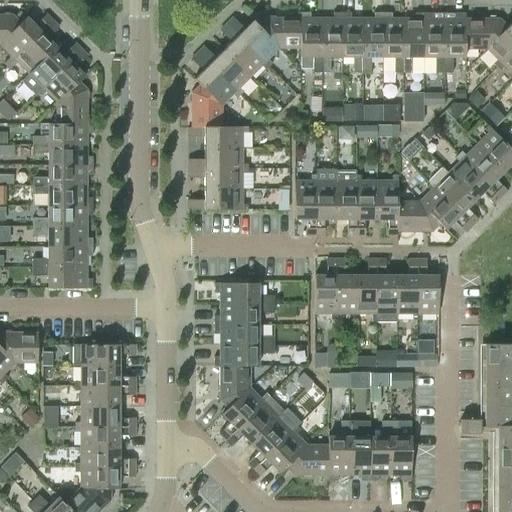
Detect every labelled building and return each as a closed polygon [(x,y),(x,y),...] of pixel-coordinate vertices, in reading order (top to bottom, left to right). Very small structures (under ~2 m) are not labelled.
[(299,13),(299,19),(300,19),(300,49),(299,49),(299,57),(312,57),(312,73),(320,73),(320,19),(309,19),(309,13),(299,13)] [(332,19),(320,19),(320,73),(329,73),(329,57),(341,57),(341,13),(332,13),(332,19)] [(350,13),(341,13),(341,57),(352,57),(352,73),(361,73),(361,19),(350,19),(350,13)] [(372,19),(361,19),(361,73),(370,73),(370,57),(381,57),(382,13),(372,13),(372,19)] [(393,73),(402,73),(402,19),(391,19),(391,13),(382,13),(381,57),(393,57),(393,73)] [(410,57),(422,57),(422,13),(413,13),(413,19),(402,19),(402,73),(410,73),(410,57)] [(434,73),(443,73),(443,19),(431,19),(431,13),(422,13),(422,57),(434,57),(434,73)] [(454,19),(443,19),(443,73),(451,73),(451,57),(464,57),(464,49),(463,49),(463,19),(464,19),(464,13),(454,13),(454,19)] [(0,43),(20,24),(19,23),(11,15),(0,15),(0,43)] [(5,67),(9,64),(51,21),(45,15),(33,26),(25,17),(19,23),(20,24),(0,43),(0,46),(10,56),(2,64),(5,67)] [(277,49),(278,49),(257,27),(251,21),(243,29),(232,18),(225,24),(267,67),(271,64),(266,60),(277,49)] [(265,19),(257,27),(278,49),(299,49),(300,49),(300,19),(299,19),(265,19)] [(498,19),(464,19),(463,19),(463,49),(464,49),(485,49),(506,28),(506,27),(498,19)] [(54,47),(46,39),(58,28),(51,21),(9,64),(5,67),(9,70),(16,62),(27,74),(54,47)] [(492,64),(495,67),(511,50),(511,21),(506,27),(506,28),(485,49),(486,49),(496,60),(492,64)] [(267,67),(225,24),(219,31),(230,42),(222,50),(249,77),(260,66),(264,70),(267,67)] [(34,89),(37,93),(80,50),(74,44),(62,55),(54,47),(27,74),(38,85),(34,89)] [(238,88),(249,77),(222,50),(214,58),(203,47),(196,53),(239,96),(242,93),(238,88)] [(56,102),(56,103),(77,82),(78,82),(84,76),(75,68),(86,56),(80,50),(37,93),(40,96),(45,91),(56,102)] [(503,66),(511,75),(511,50),(495,67),(498,71),(503,66)] [(239,96),(196,53),(190,59),(201,71),(193,79),(198,85),(199,85),(220,106),(231,95),(236,99),(239,96)] [(56,103),(56,124),(56,125),(85,125),(85,124),(85,90),(78,82),(77,82),(56,103)] [(191,93),(191,128),(220,128),(220,127),(220,106),(199,85),(198,85),(191,93)] [(0,114),(5,120),(9,120),(15,113),(2,99),(0,100),(0,114)] [(480,111),(496,126),(504,117),(489,102),(480,111)] [(452,104),(460,113),(467,106),(466,104),(452,104)] [(382,122),(398,122),(398,105),(382,105),(382,122)] [(31,137),(31,145),(85,145),(85,134),(91,134),(91,124),(85,124),(85,125),(56,125),(56,124),(47,124),(47,137),(31,137)] [(476,145),(503,172),(511,164),(511,151),(486,126),(482,129),(487,134),(476,145)] [(247,127),(220,127),(220,128),(191,128),(187,128),(187,137),(203,137),(202,148),(241,148),(241,133),(247,133),(247,127)] [(47,154),(47,166),(91,166),(91,157),(85,157),(85,145),(31,145),(31,154),(47,154)] [(460,152),(457,155),(499,197),(506,191),(495,180),(503,172),(476,145),(464,156),(460,152)] [(415,155),(408,147),(401,154),(406,159),(408,161),(415,155)] [(240,164),(241,148),(202,148),(202,160),(186,160),(186,169),(246,169),(246,164),(240,164)] [(458,162),(447,173),(474,200),(482,192),(493,204),(499,197),(457,155),(454,158),(458,162)] [(31,177),(31,186),(85,186),(85,175),(91,175),(91,166),(47,166),(47,177),(31,177)] [(466,208),(474,200),(447,173),(441,168),(427,182),(428,184),(471,226),(477,220),(466,208)] [(246,173),(246,169),(186,169),(186,178),(202,178),(202,189),(240,189),(240,173),(246,173)] [(355,236),(355,175),(355,173),(335,173),(335,181),(334,220),(346,220),(346,236),(355,236)] [(314,235),(314,175),(310,175),(310,181),(293,181),(293,219),(305,219),(305,235),(314,235)] [(319,175),(314,175),(314,235),(323,235),(323,220),(334,220),(335,181),(319,181),(319,175)] [(359,175),(355,175),(355,236),(364,236),(364,220),(375,220),(375,181),(359,181),(359,175)] [(391,181),(375,181),(375,220),(387,220),(387,236),(395,236),(395,232),(396,232),(396,202),(396,175),(391,175),(391,181)] [(418,202),(439,223),(438,224),(444,230),(453,221),(464,232),(471,226),(428,184),(425,187),(429,191),(418,202)] [(47,195),(47,206),(91,207),(91,197),(85,197),(85,186),(31,186),(31,195),(47,195)] [(240,189),(202,189),(202,200),(186,200),(186,210),(246,210),(246,205),(240,205),(240,189)] [(286,201),(275,201),(275,210),(286,210),(286,201)] [(418,202),(396,202),(396,232),(430,231),(438,224),(439,223),(418,202)] [(31,218),(31,227),(85,227),(85,215),(91,216),(91,207),(47,206),(47,218),(31,218)] [(47,235),(47,247),(91,247),(91,238),(85,238),(85,227),(31,227),(31,235),(47,235)] [(91,256),(91,247),(47,247),(47,259),(31,259),(31,268),(85,268),(85,256),(91,256)] [(334,320),(334,260),(325,260),(325,276),(313,276),(313,314),(330,313),(330,320),(334,320)] [(339,313),(355,314),(355,276),(343,276),(343,260),(334,260),(334,320),(339,320),(339,313)] [(371,314),(371,320),(375,320),(375,260),(366,260),(366,276),(355,276),(355,314),(371,314)] [(396,314),(396,276),(384,276),(384,260),(375,260),(375,320),(375,322),(396,322),(396,314)] [(411,314),(411,320),(416,320),(416,260),(407,260),(407,276),(396,276),(396,314),(411,314)] [(416,260),(416,320),(420,320),(420,314),(437,314),(437,276),(425,276),(425,260),(416,260)] [(85,268),(31,268),(31,276),(47,276),(47,289),(91,289),(91,279),(85,279),(85,268)] [(219,293),(219,305),(273,305),(273,296),(257,296),(257,284),(213,284),(213,293),(219,293)] [(273,313),(273,305),(219,305),(219,316),(213,316),(213,325),(257,325),(257,313),(273,313)] [(219,334),(219,345),(273,345),(273,337),(257,337),(257,325),(213,325),(213,334),(219,334)] [(0,348),(14,363),(36,363),(36,333),(1,333),(0,334),(0,348)] [(496,428),(495,511),(511,511),(511,344),(484,344),(484,428),(496,428)] [(72,366),(80,366),(118,366),(118,355),(134,355),(134,345),(72,345),(72,366)] [(273,354),(273,345),(219,345),(219,357),(213,357),(213,367),(219,367),(219,366),(248,365),(248,366),(257,366),(257,354),(273,354)] [(13,363),(14,363),(0,348),(0,378),(3,381),(6,378),(2,374),(13,363)] [(53,360),(48,356),(42,356),(42,366),(53,366),(53,360)] [(248,387),(248,366),(248,365),(219,366),(219,367),(218,401),(226,408),(227,409),(248,387)] [(134,386),(134,377),(118,377),(118,366),(80,366),(80,382),(73,382),(73,386),(134,386)] [(327,388),(348,388),(348,373),(328,373),(327,388)] [(369,386),(389,387),(390,374),(369,373),(369,386)] [(80,391),(79,407),(118,407),(118,396),(134,396),(134,386),(73,386),(73,391),(80,391)] [(248,388),(248,387),(227,409),(226,408),(220,414),(229,423),(218,434),(224,441),(267,398),(264,395),(259,399),(248,388)] [(250,444),(277,417),(283,411),(268,396),(267,398),(224,441),(230,447),(242,436),(250,444)] [(56,406),(42,406),(42,426),(56,426),(56,406)] [(73,423),(73,427),(133,427),(133,418),(118,418),(118,407),(79,407),(79,423),(73,423)] [(21,419),(30,429),(38,421),(29,411),(21,419)] [(246,463),(253,470),(295,427),(292,424),(288,428),(277,417),(250,444),(258,452),(246,463)] [(479,420),(459,420),(459,434),(479,434),(479,420)] [(327,437),(327,445),(328,445),(327,475),(327,481),(336,481),(336,475),(348,475),(348,421),(339,421),(339,437),(327,437)] [(359,481),(368,481),(368,437),(357,437),(357,421),(348,421),(348,475),(359,475),(359,481)] [(377,475),(388,475),(389,421),(380,421),(380,429),(368,429),(368,437),(368,481),(377,481),(377,475)] [(400,481),(410,481),(410,437),(410,421),(389,421),(388,475),(400,475),(400,481)] [(79,432),(79,448),(117,448),(117,436),(133,436),(133,427),(73,427),(73,432),(79,432)] [(279,473),(285,467),(284,467),(306,445),(305,445),(294,434),(299,430),(295,427),(253,470),(259,476),(270,465),(279,473)] [(0,459),(8,452),(0,443),(0,459)] [(293,475),(327,475),(328,445),(327,445),(306,445),(284,467),(285,467),(293,475)] [(73,464),(73,468),(133,468),(133,459),(117,459),(117,448),(79,448),(79,464),(73,464)] [(23,462),(14,453),(7,460),(0,467),(0,468),(8,477),(16,469),(23,462)] [(79,488),(109,488),(109,489),(117,489),(117,477),(133,477),(133,468),(73,468),(73,472),(79,472),(79,488)] [(79,488),(64,503),(63,504),(71,511),(97,511),(109,500),(109,489),(109,488),(79,488)] [(71,511),(63,504),(64,503),(58,497),(49,506),(38,495),(32,501),(42,511),(71,511)] [(30,511),(42,511),(32,501),(26,507),(30,511)]
